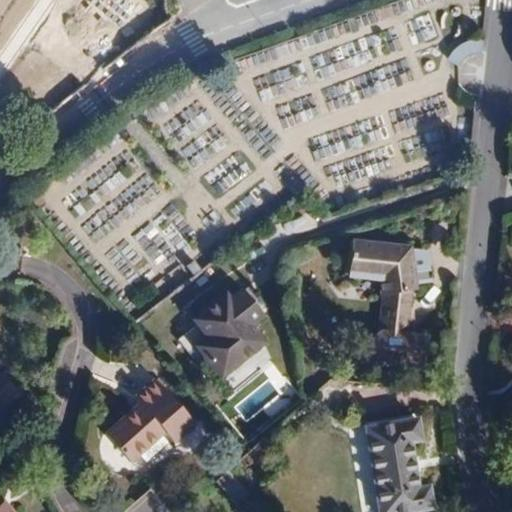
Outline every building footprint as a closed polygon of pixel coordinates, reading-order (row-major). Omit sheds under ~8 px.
[(472,38),(444,54),(452,67),(480,51),(472,38)] [(180,151),(195,169),(229,142),(215,124),(180,151)] [(412,284),(404,240),(343,237),(342,252),(340,251),(340,266),(372,268),(376,288),(381,288),(379,325),(404,327),(408,284),(412,284)] [(262,345),(248,328),(260,317),(238,291),(226,302),(221,296),(189,323),(194,328),(175,345),(198,369),(204,364),(219,381),(262,345)] [(421,362),(424,328),(404,327),(379,325),(377,325),(359,341),(357,358),(421,362)] [(0,412),(24,385),(0,364),(0,412)] [(130,464),(166,435),(175,444),(196,426),(154,379),(134,398),(139,405),(105,434),(130,464)] [(415,503),(413,453),(423,453),(422,433),(370,435),(374,511),(425,511),(425,503),(415,503)] [(258,511),(259,511),(225,472),(215,482),(241,511),(258,511)] [(0,511),(11,511),(4,503),(0,506),(0,511)]
